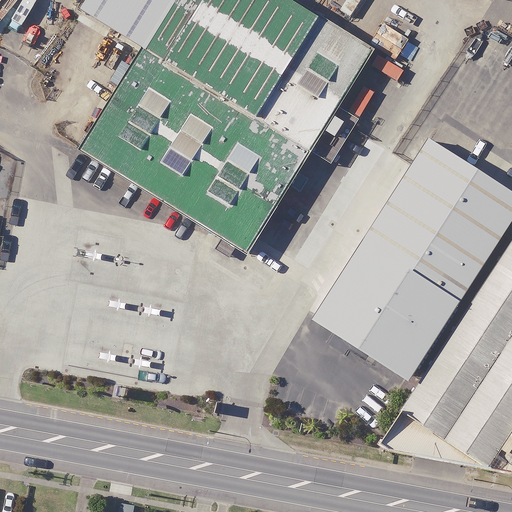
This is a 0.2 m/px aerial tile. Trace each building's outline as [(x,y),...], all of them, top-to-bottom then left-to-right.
[(0,0),(0,40),(18,10),(0,0)] [(269,0),(178,0),(80,165),(248,265),(371,60),(269,0)] [(461,0),(436,0),(455,11),(461,0)] [(511,228),(511,205),(424,148),(304,329),(403,393),(511,228)] [(511,251),(380,453),(390,464),(511,486),(511,251)] [(130,308),(169,332),(197,289),(155,262),(127,306),(130,308)] [(169,332),(130,308),(109,340),(159,372),(180,339),(169,332)]
